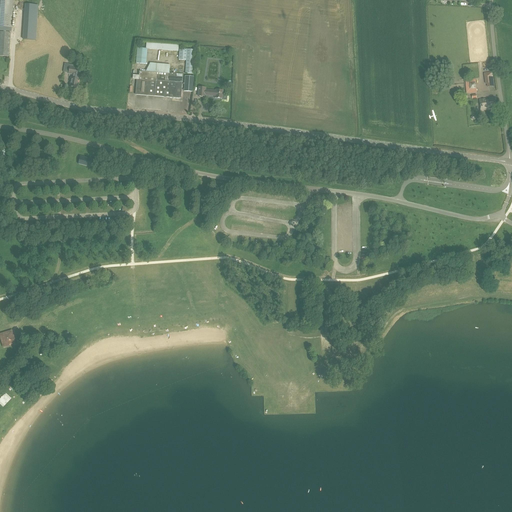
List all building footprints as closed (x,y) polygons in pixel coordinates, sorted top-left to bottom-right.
[(13,0),(0,0),(0,30),(11,31),(13,0)] [(25,4),(23,40),(36,40),(38,5),(25,4)] [(0,31),(0,56),(9,57),(11,32),(0,31)] [(146,49),(147,49),(178,51),(178,45),(146,43),(146,49)] [(146,64),(147,49),(146,49),(137,48),(136,63),(146,64)] [(185,73),(193,74),(194,50),(180,49),(179,60),(186,60),(185,73)] [(182,77),(182,75),(176,75),(169,74),(170,65),(150,63),(145,72),(139,71),(138,80),(137,80),(136,95),(154,96),(180,98),(182,83),(168,82),(169,80),(182,81),(182,77)] [(74,74),(73,79),(71,79),(70,86),(77,88),(79,75),(80,69),(74,68),(74,66),(71,65),(70,67),(69,73),(74,74)] [(492,73),(485,73),(486,84),(487,84),(488,87),(494,86),(492,73)] [(184,91),(192,92),(194,77),(185,76),(184,91)] [(476,80),(468,80),(466,82),(467,91),(469,93),(477,92),(477,88),(476,89),(475,83),(476,83),(476,80)] [(206,88),(199,87),(198,96),(205,97),(205,95),(217,96),(217,98),(222,99),(223,91),(216,90),(216,91),(206,90),(206,88)] [(480,100),(481,111),(496,109),(495,98),(480,100)] [(78,164),(90,167),(92,159),(80,156),(78,164)] [(0,333),(0,337),(3,347),(16,343),(12,330),(0,333)]
